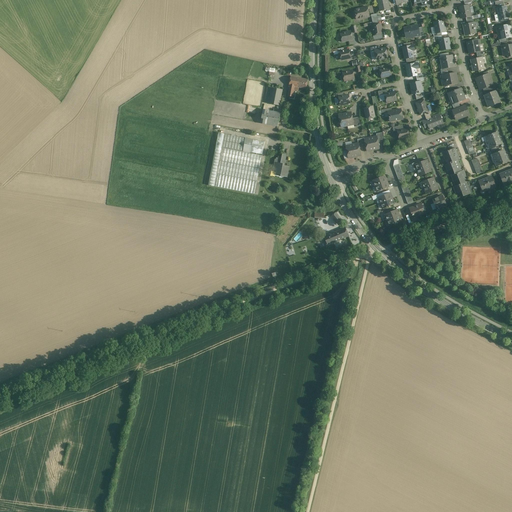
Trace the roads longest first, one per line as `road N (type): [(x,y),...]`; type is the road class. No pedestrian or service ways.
road 1 (unclassified): [(380,251),(0,398)]
road 2 (residential): [(483,118),(448,12),(399,20),(392,35),(423,142)]
road 3 (unclassified): [(380,251),(366,275),(309,511)]
road 4 (secondary): [(314,0),(312,89),(330,179)]
road 5 (secondary): [(380,251),(438,300),(511,339)]
